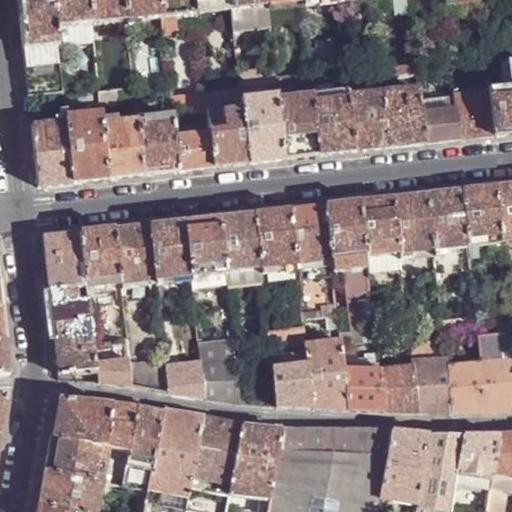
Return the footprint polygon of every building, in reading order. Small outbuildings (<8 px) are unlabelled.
[(17,0),(23,51),(58,47),(56,30),(52,0),(17,0)] [(87,0),(52,0),(56,30),(90,26),(87,0)] [(122,0),(87,0),(90,26),(125,22),(122,0)] [(158,0),(122,0),(125,22),(161,19),(158,0)] [(193,0),(158,0),(161,19),(176,17),(195,15),(193,0)] [(229,0),(193,0),(195,15),(231,11),(229,0)] [(265,0),(229,0),(231,11),(266,7),(265,0)] [(407,0),(393,0),(395,16),(410,15),(407,0)] [(479,0),(461,0),(444,2),(444,9),(480,6),(479,0)] [(266,7),(231,11),(233,33),(268,30),(266,7)] [(176,17),(161,19),(163,36),(177,34),(176,17)] [(342,47),(343,54),(377,50),(377,42),(367,43),(367,40),(351,42),(351,44),(342,46),(342,47)] [(58,47),(23,51),(28,97),(63,93),(58,47)] [(342,47),(307,51),(308,63),(343,59),(343,54),(342,47)] [(377,50),(343,54),(343,59),(344,64),(379,60),(377,50)] [(511,53),(486,56),(487,65),(507,63),(511,62),(511,53)] [(343,59),(308,63),(309,73),(345,69),(344,64),(343,59)] [(415,66),(380,70),(381,80),(417,77),(415,66)] [(273,71),(238,75),(239,87),(275,83),(274,79),(273,71)] [(310,74),(274,79),(275,83),(275,90),(311,86),(310,74)] [(203,77),(196,78),(197,90),(204,89),(203,77)] [(511,135),(511,86),(510,86),(489,89),(490,94),(495,137),(511,135)] [(98,94),(99,105),(126,101),(134,101),(133,94),(133,89),(98,93),(98,94)] [(418,90),(382,94),(388,150),(408,147),(423,146),(420,114),(418,90)] [(168,91),(133,94),(134,101),(134,105),(169,101),(169,98),(168,91)] [(239,91),(205,95),(206,111),(207,112),(241,108),(241,101),(239,91)] [(63,93),(28,97),(29,105),(63,101),(63,97),(63,93)] [(98,94),(63,97),(63,101),(64,109),(99,105),(98,94)] [(205,94),(169,98),(169,101),(171,115),(198,112),(206,111),(205,95),(205,94)] [(347,94),(312,97),(319,157),(341,155),(354,153),(348,98),(347,94)] [(374,151),(388,150),(382,94),(348,98),(354,153),(374,151)] [(490,94),(454,98),(455,109),(459,141),(475,140),(495,137),(490,94)] [(270,163),(283,161),(276,102),(276,97),(241,101),(241,108),(248,165),(270,163)] [(312,97),(276,102),(283,161),(305,159),(319,157),(312,97)] [(134,101),(126,101),(127,111),(135,110),(134,105),(134,101)] [(209,132),(213,169),(231,167),(248,165),(241,108),(207,112),(208,120),(209,132)] [(446,143),(459,141),(455,109),(420,114),(423,146),(446,143)] [(206,111),(198,112),(199,121),(208,120),(207,112),(206,111)] [(100,115),(66,119),(66,123),(72,185),(91,183),(107,181),(101,125),(100,115)] [(171,117),(137,121),(143,177),(163,175),(177,173),(173,135),(171,117)] [(137,121),(101,125),(107,181),(128,179),(143,177),(137,121)] [(38,189),(72,185),(66,123),(32,127),(34,148),(38,189)] [(209,132),(173,135),(177,173),(194,171),(213,169),(209,132)] [(511,185),(507,186),(495,187),(501,243),(511,241),(511,185)] [(473,190),(461,191),(467,247),(501,243),(495,187),(473,190)] [(441,193),(427,195),(433,251),(467,247),(461,191),(441,193)] [(408,197),(393,199),(399,255),(433,251),(427,195),(408,197)] [(372,201),(359,203),(365,259),(399,255),(393,199),(372,201)] [(333,205),(324,206),(330,263),(341,261),(365,259),(359,203),(333,205)] [(299,210),(289,211),(295,267),(330,263),(324,206),(299,210)] [(267,213),(253,215),(259,271),(295,267),(289,211),(267,213)] [(229,218),(219,219),(224,275),(259,271),(253,215),(229,218)] [(200,221),(184,223),(191,279),(224,275),(219,219),(200,221)] [(164,225),(149,227),(156,283),(191,279),(184,223),(164,225)] [(126,229),(114,230),(120,287),(156,283),(149,227),(126,229)] [(95,233),(79,234),(86,290),(120,287),(114,230),(95,233)] [(79,234),(43,239),(47,269),(50,294),(75,292),(86,290),(79,234)] [(399,255),(365,259),(367,274),(401,271),(399,255)] [(365,259),(341,261),(350,334),(338,336),(339,344),(340,347),(374,343),(367,274),(365,259)] [(330,263),(295,267),(297,282),(332,279),(330,263)] [(295,267),(259,271),(261,287),(297,282),(295,267)] [(259,271),(224,275),(226,290),(261,287),(259,271)] [(511,342),(505,280),(471,284),(475,325),(476,337),(478,358),(488,356),(488,360),(489,374),(511,371),(511,342)] [(75,292),(50,294),(53,324),(55,340),(91,337),(91,333),(87,302),(75,302),(75,292)] [(335,311),(301,315),(301,321),(336,317),(335,311)] [(336,317),(301,321),(302,327),(336,323),(336,317)] [(475,325),(441,329),(443,341),(476,337),(475,325)] [(302,330),(266,334),(268,349),(304,345),(302,330)] [(91,337),(55,340),(57,361),(58,376),(96,375),(95,370),(92,345),(91,337)] [(5,342),(0,343),(0,376),(9,376),(7,358),(5,342)] [(232,343),(199,346),(202,378),(205,401),(222,403),(239,406),(235,374),(232,343)] [(339,344),(304,347),(305,356),(311,411),(330,412),(347,413),(342,372),(340,347),(339,344)] [(128,354),(129,366),(163,362),(162,345),(127,350),(128,354)] [(454,349),(443,350),(444,360),(446,377),(457,376),(456,362),(454,349)] [(128,354),(115,355),(116,368),(129,366),(128,354)] [(305,356),(269,360),(271,376),(275,410),(295,411),(311,411),(305,356)] [(376,361),(378,372),(382,413),(404,414),(416,415),(411,364),(410,357),(376,361)] [(444,360),(411,364),(416,415),(433,415),(450,415),(446,377),(444,360)] [(488,360),(456,362),(457,376),(480,375),(489,374),(488,360)] [(166,382),(163,362),(129,366),(132,389),(149,392),(167,395),(166,382)] [(116,368),(95,370),(96,375),(96,380),(108,381),(116,385),(126,389),(132,389),(129,366),(116,368)] [(511,371),(489,374),(480,375),(485,414),(511,412),(511,371)] [(378,372),(342,372),(347,413),(370,413),(382,413),(378,372)] [(271,376),(235,374),(239,406),(258,409),(260,409),(275,410),(271,376)] [(96,375),(58,376),(59,380),(78,383),(97,386),(96,380),(96,375)] [(457,376),(446,377),(450,415),(467,414),(485,414),(480,375),(457,376)] [(202,378),(166,382),(167,395),(185,398),(205,401),(202,378)] [(53,423),(51,438),(105,447),(112,406),(85,403),(58,400),(53,423)] [(120,407),(112,406),(105,447),(108,447),(112,448),(131,451),(138,408),(120,407)] [(149,410),(138,408),(131,451),(129,458),(128,465),(153,470),(164,413),(149,410)] [(183,414),(164,412),(164,413),(153,470),(150,489),(189,495),(190,489),(193,476),(204,418),(183,414)] [(193,476),(232,483),(243,425),(221,421),(204,418),(193,476)] [(243,425),(232,483),(231,493),(246,495),(271,498),(283,429),(282,429),(257,426),(243,425)] [(377,511),(380,500),(393,431),(283,429),(271,498),(269,504),(268,511),(377,511)] [(393,431),(380,500),(389,501),(416,506),(430,435),(409,432),(393,431)] [(499,434),(491,475),(511,478),(511,432),(509,433),(499,434)] [(463,435),(458,468),(491,475),(499,434),(478,434),(463,435)] [(449,511),(454,489),(455,482),(458,468),(463,435),(438,435),(430,435),(416,506),(415,511),(449,511)] [(47,459),(44,473),(102,482),(108,447),(105,447),(51,438),(47,459)] [(112,448),(111,455),(129,458),(131,451),(112,448)] [(150,489),(153,470),(128,465),(126,478),(125,486),(141,488),(149,490),(150,489)] [(458,468),(455,482),(462,484),(489,489),(491,475),(458,468)] [(41,493),(38,507),(61,511),(96,511),(101,487),(102,482),(44,473),(41,493)] [(193,476),(190,489),(230,496),(231,493),(232,483),(193,476)] [(454,489),(458,491),(461,488),(462,484),(455,482),(454,489)] [(136,511),(145,511),(147,504),(149,490),(141,488),(136,511)] [(187,510),(189,495),(150,489),(149,490),(147,504),(187,510)] [(226,511),(228,507),(230,496),(190,489),(189,495),(187,510),(186,511),(226,511)] [(228,507),(244,510),(246,495),(231,493),(230,496),(228,507)] [(501,511),(504,500),(488,496),(484,511),(501,511)] [(389,501),(387,511),(415,511),(416,506),(389,501)] [(254,502),(252,511),(262,511),(268,511),(269,504),(254,502)]
